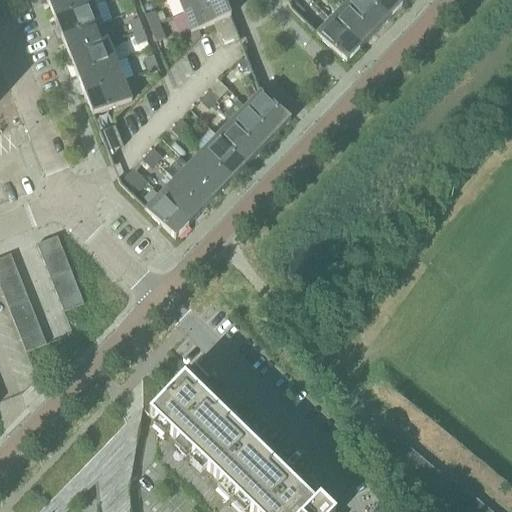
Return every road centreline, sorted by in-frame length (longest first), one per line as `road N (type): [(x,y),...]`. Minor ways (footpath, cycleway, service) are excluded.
road 1 (residential): [(160,297),(450,0)]
road 2 (residential): [(0,461),(160,297)]
road 3 (residential): [(72,201),(0,13)]
road 4 (residential): [(160,297),(72,201)]
